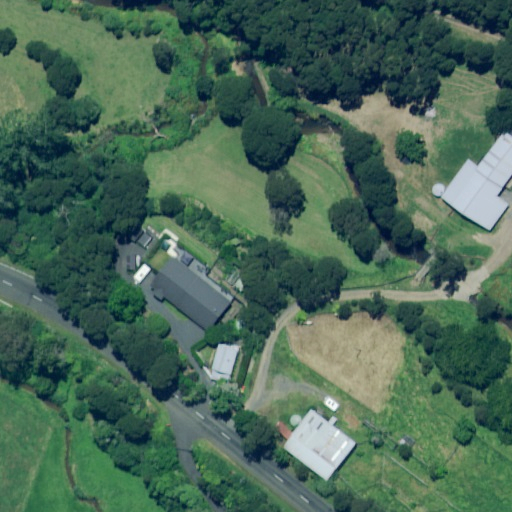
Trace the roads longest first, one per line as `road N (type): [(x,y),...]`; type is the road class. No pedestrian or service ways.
road 1 (track): [(220,433),(259,387),(272,336),(299,305),(454,292),(488,271),(511,234)]
road 2 (tertiary): [(0,280),(103,341),(317,511)]
road 3 (track): [(511,37),(387,0)]
